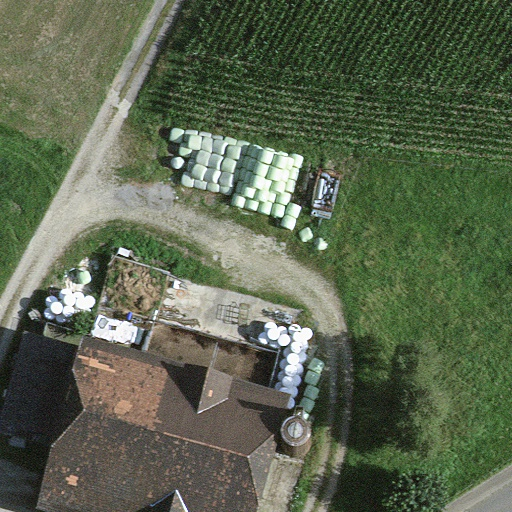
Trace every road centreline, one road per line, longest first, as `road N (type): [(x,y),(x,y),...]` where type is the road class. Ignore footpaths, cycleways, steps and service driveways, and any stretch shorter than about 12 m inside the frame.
road 1 (track): [(83,176),(283,268),(313,290),(332,321),(341,361),(338,415),(315,511)]
road 2 (track): [(179,0),(0,334)]
